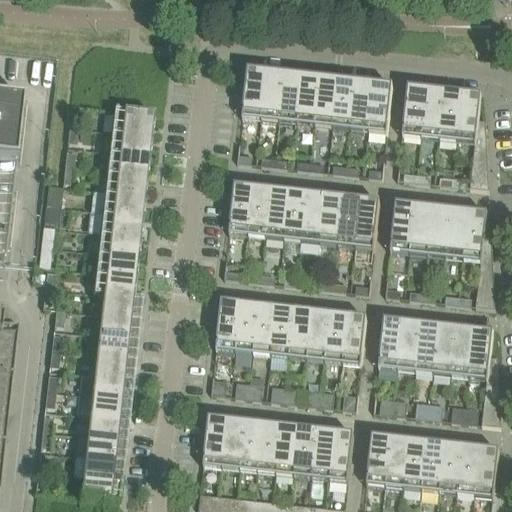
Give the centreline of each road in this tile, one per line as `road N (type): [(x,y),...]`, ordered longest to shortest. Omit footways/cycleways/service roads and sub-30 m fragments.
road 1 (residential): [(155,511),(208,56)]
road 2 (unclassified): [(511,77),(228,45),(208,56)]
